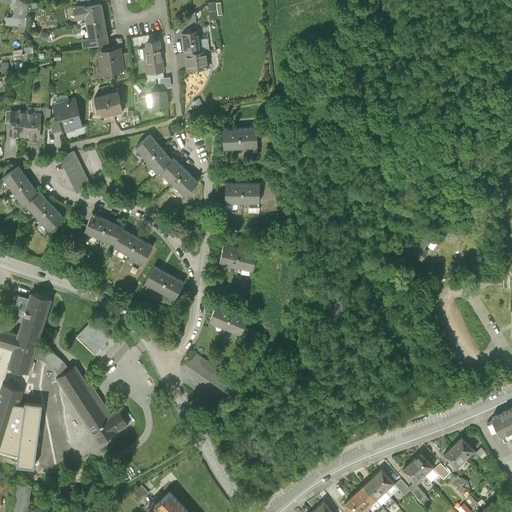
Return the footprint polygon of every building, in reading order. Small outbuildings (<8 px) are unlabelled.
[(31,2),(22,0),(16,0),(10,23),(24,27),(31,2)] [(217,1),(209,1),(211,17),(218,16),(217,1)] [(89,18),(90,26),(108,23),(104,2),(102,3),(88,5),(74,7),(76,20),(89,18)] [(90,26),(91,32),(81,34),(83,45),(110,41),(108,23),(90,26)] [(201,29),(182,31),(184,50),(186,50),(202,49),(201,29)] [(159,43),(140,45),(141,60),(144,60),(145,75),(162,73),(159,43)] [(121,47),(99,50),(103,73),(124,69),(121,47)] [(202,49),(186,50),(188,71),(208,69),(207,65),(214,65),(213,53),(206,53),(206,48),(202,49)] [(170,75),(160,76),(162,87),(172,86),(170,75)] [(121,107),(117,89),(94,94),(99,113),(121,107)] [(166,91),(148,93),(150,109),(168,107),(166,91)] [(85,120),(78,97),(56,103),(62,127),(85,120)] [(28,109),(12,108),(10,132),(26,133),(28,109)] [(43,111),(28,109),(26,133),(41,135),(43,111)] [(258,129),(240,130),(241,146),(259,145),(258,129)] [(240,130),(223,131),(224,148),(241,146),(240,130)] [(163,151),(153,138),(140,149),(150,162),(163,151)] [(173,164),(163,151),(150,162),(161,174),(163,173),(173,164)] [(90,182),(74,152),(57,161),(73,191),(90,182)] [(187,173),(176,162),(173,164),(163,173),(175,184),(187,173)] [(29,181),(18,165),(4,175),(15,191),(29,181)] [(198,184),(187,173),(175,184),(187,196),(198,184)] [(39,196),(29,181),(15,191),(26,206),(28,205),(39,196)] [(242,183),(224,183),(224,199),(242,199),(242,183)] [(260,183),(242,183),(242,199),(260,199),(260,183)] [(54,207),(41,194),(39,196),(28,205),(42,219),(54,207)] [(67,221),(54,207),(42,219),(55,233),(67,221)] [(110,222),(92,215),(89,223),(86,230),(104,238),(110,222)] [(86,230),(89,223),(81,220),(77,231),(85,234),(86,230)] [(104,238),(119,243),(126,231),(126,229),(110,222),(104,238)] [(133,254),(141,240),(126,231),(119,243),(118,245),(133,254)] [(414,250),(410,247),(408,250),(422,260),(428,252),(425,249),(434,237),(427,232),(414,250)] [(156,249),(141,240),(133,254),(147,263),(156,249)] [(240,251),(222,247),(219,262),(236,267),(240,251)] [(257,255),(240,251),(236,267),(253,271),(257,255)] [(169,275),(154,266),(146,280),(161,289),(169,275)] [(184,284),(169,275),(161,289),(176,298),(184,284)] [(0,447),(18,454),(17,464),(35,466),(44,402),(25,399),(25,403),(19,402),(23,388),(2,382),(0,388),(0,344),(13,348),(8,364),(29,371),(34,355),(43,358),(62,375),(57,378),(103,449),(133,430),(122,414),(113,419),(78,365),(73,368),(57,353),(48,348),(38,344),(52,298),(30,291),(17,332),(0,326),(0,447)] [(233,314),(217,307),(210,322),(226,329),(233,314)] [(249,321),(233,314),(226,329),(242,336),(249,321)] [(111,336),(93,318),(76,335),(94,354),(111,336)] [(224,377),(195,353),(185,365),(214,388),(224,377)] [(511,406),(491,416),(492,420),(486,423),(491,432),(497,429),(500,435),(502,434),(511,429),(511,406)] [(511,429),(502,434),(511,452),(511,429)] [(461,436),(452,444),(465,457),(473,449),(461,436)] [(452,444),(443,453),(451,461),(449,463),(452,467),(454,465),(456,466),(465,457),(452,444)] [(476,451),(484,459),(489,454),(481,446),(476,451)] [(421,451),(412,459),(424,473),(433,465),(421,451)] [(412,459),(402,468),(415,482),(416,483),(417,485),(421,481),(419,478),(424,473),(412,459)] [(440,461),(434,468),(443,478),(449,472),(440,461)] [(381,468),(372,477),(384,490),(393,482),(381,468)] [(372,477),(363,485),(375,499),(384,490),(372,477)] [(401,479),(395,484),(404,495),(411,489),(410,488),(401,479)] [(26,511),(32,484),(16,481),(11,511),(26,511)] [(2,485),(1,496),(7,497),(9,484),(1,483),(0,485),(2,485)] [(417,485),(416,483),(410,488),(411,489),(420,499),(426,494),(417,485)] [(363,485),(353,494),(365,507),(375,499),(363,485)] [(188,511),(171,494),(155,510),(157,511),(188,511)] [(353,494),(344,502),(353,511),(360,511),(365,507),(353,494)] [(332,511),(323,501),(314,510),(315,511),(332,511)]
